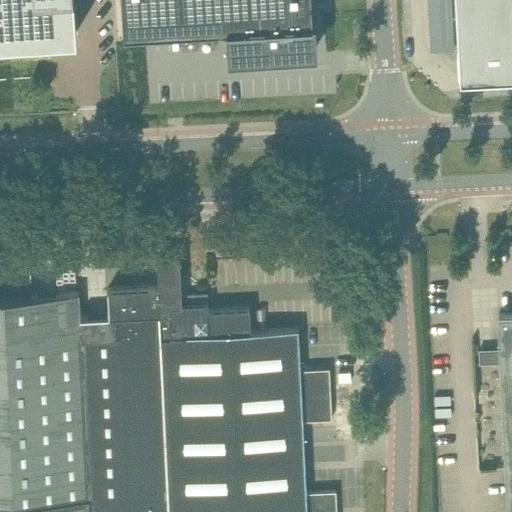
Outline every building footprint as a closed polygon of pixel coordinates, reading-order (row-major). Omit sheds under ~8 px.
[(0,0),(0,37),(77,32),(74,0),(0,0)] [(311,0),(121,0),(123,33),(226,27),(228,56),(236,55),(236,53),(315,48),(313,22),(315,22),(315,18),(312,18),(311,0)] [(454,49),(451,0),(427,0),(430,50),(454,49)] [(511,0),(455,0),(459,70),(511,66),(511,0)] [(248,511),(240,340),(317,336),(314,274),(237,278),(237,275),(0,286),(0,511),(248,511)] [(486,362),(501,361),(507,511),(511,511),(511,312),(498,313),(500,347),(485,348),(486,362)]
